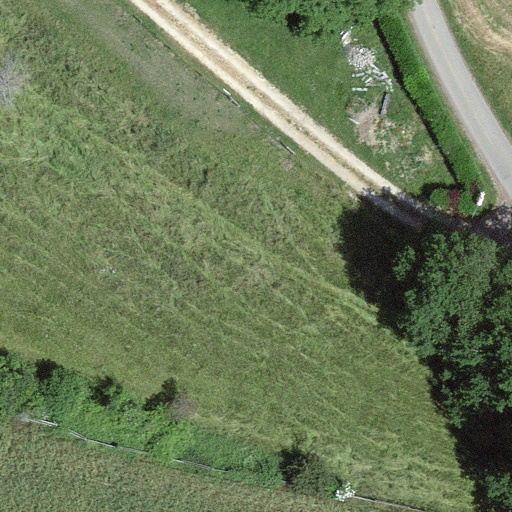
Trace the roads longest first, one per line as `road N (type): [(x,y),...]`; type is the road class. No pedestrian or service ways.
road 1 (track): [(159,0),(378,193),(511,245)]
road 2 (track): [(413,0),(511,174)]
